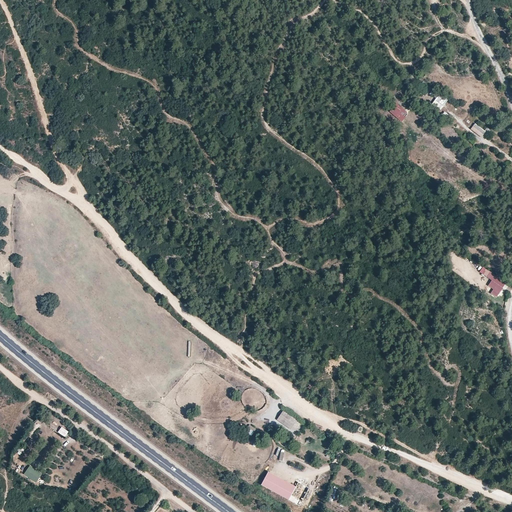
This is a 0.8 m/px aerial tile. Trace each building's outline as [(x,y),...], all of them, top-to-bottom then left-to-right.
[(447,99),(440,94),(431,106),(438,112),(447,99)] [(389,110),(401,122),(408,114),(396,103),(389,110)] [(475,124),(471,129),(482,138),(486,133),(475,124)] [(497,298),(507,282),(476,263),(473,268),(492,280),(488,286),(493,289),(491,294),(497,298)] [(277,420),(291,429),(292,430),(293,430),(295,430),(297,430),(299,428),(300,427),(300,425),(300,423),(299,421),(297,420),(283,411),(277,420)] [(244,432),(251,437),(256,429),(249,424),(244,432)] [(68,432),(62,428),(59,433),(65,437),(68,432)] [(20,474),(25,463),(21,461),(16,472),(20,474)] [(45,481),(40,478),(42,474),(30,465),(23,474),(40,487),(45,481)] [(268,493),(274,485),(267,480),(261,487),(268,493)] [(308,485),(300,502),(308,506),(316,489),(308,485)]
